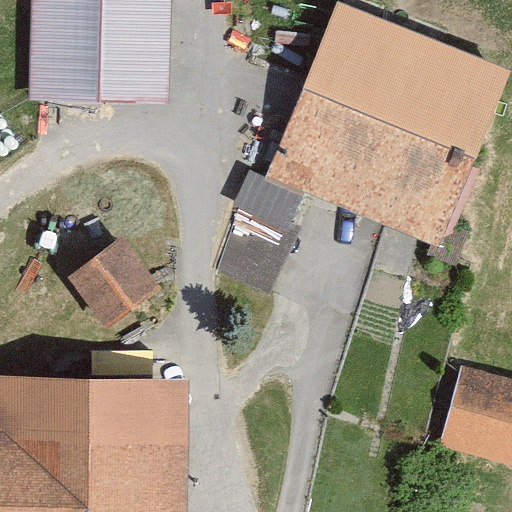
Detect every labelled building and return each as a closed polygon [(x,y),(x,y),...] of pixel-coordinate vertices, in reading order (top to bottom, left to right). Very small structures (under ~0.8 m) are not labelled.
[(170,0),(22,0),(19,98),(167,103),(170,0)] [(498,61),(338,0),(318,0),(253,172),(429,239),(498,61)] [(117,236),(54,276),(88,329),(151,289),(117,236)] [(511,454),(511,377),(452,359),(427,441),(509,466),(511,454)] [(178,511),(183,379),(0,373),(0,511),(178,511)]
